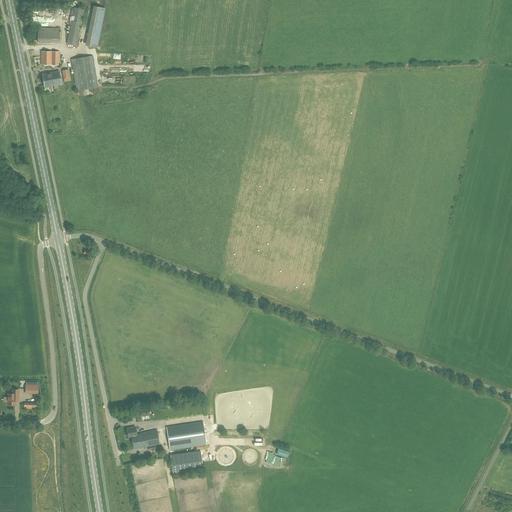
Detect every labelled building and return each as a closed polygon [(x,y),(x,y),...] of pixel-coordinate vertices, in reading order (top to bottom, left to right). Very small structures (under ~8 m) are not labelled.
[(77,45),(84,9),(74,7),(67,44),(77,45)] [(89,46),(97,47),(104,8),(97,7),(89,46)] [(59,43),(59,28),(38,27),(38,42),(59,43)] [(59,65),(59,52),(42,51),(41,64),(59,65)] [(77,91),(98,87),(93,55),(71,59),(77,91)] [(69,69),(62,70),(64,80),(71,79),(69,69)] [(44,87),(62,84),(60,71),(42,74),(44,87)] [(38,385),(26,385),(25,393),(38,393),(38,385)] [(8,393),(8,405),(15,405),(15,401),(18,401),(18,389),(12,389),(12,394),(8,393)] [(159,413),(138,416),(139,422),(155,419),(154,417),(160,416),(159,413)] [(203,422),(167,427),(170,450),(206,445),(203,422)] [(132,437),(137,435),(135,427),(127,428),(129,437),(132,437)] [(137,435),(132,437),(134,449),(148,447),(149,450),(160,448),(160,444),(157,430),(140,433),(141,434),(137,435)] [(203,469),(201,451),(171,455),(173,473),(203,469)]
